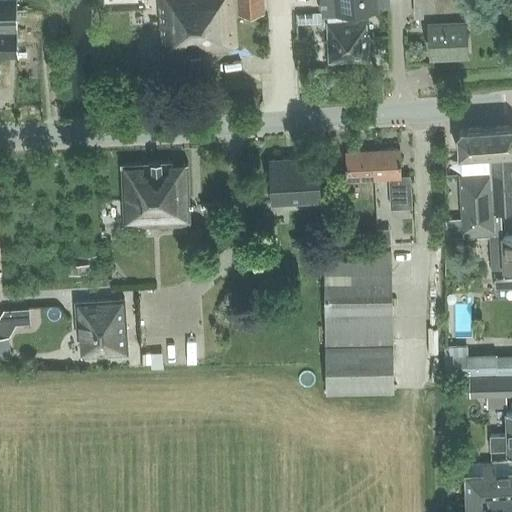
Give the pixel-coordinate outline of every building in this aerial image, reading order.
[(0,0),(0,56),(19,56),(17,1),(16,0),(0,0)] [(264,12),(263,0),(159,0),(163,52),(221,49),(221,45),(237,43),(236,14),(264,12)] [(321,0),(324,18),(378,11),(378,9),(391,8),(389,0),(321,0)] [(468,51),(464,1),(464,0),(415,0),(416,15),(429,14),(431,53),(468,51)] [(296,31),(297,1),(284,1),(283,31),(296,31)] [(332,22),(327,22),(329,61),(370,60),(369,33),(366,33),(366,21),(356,21),(356,20),(346,21),(332,22)] [(511,125),(463,128),(458,134),(460,153),(490,152),(491,172),(461,173),(464,237),(490,236),(502,236),(501,210),(511,209),(511,125)] [(389,177),(390,205),(410,204),(408,171),(401,172),(400,148),(373,149),(374,178),(389,177)] [(354,179),(374,178),(373,149),(346,151),(347,179),(340,180),(341,196),(355,195),(354,179)] [(270,158),(272,202),(320,200),(318,156),(270,158)] [(172,161),(121,163),(124,228),(191,225),(188,162),(172,163),(172,161)] [(379,219),(384,232),(395,228),(390,215),(379,219)] [(511,235),(502,236),(490,236),(491,269),(495,269),(496,288),(511,287),(511,235)] [(392,318),(391,249),(325,250),(326,319),(327,319),(327,341),(325,341),(326,392),(393,391),(392,340),(392,318)] [(471,292),(455,293),(456,320),(471,320),(471,292)] [(128,352),(126,298),(81,301),(85,355),(128,352)] [(0,356),(8,356),(7,337),(0,337),(0,356)] [(166,339),(145,339),(145,355),(166,355),(166,339)] [(462,343),(451,343),(445,343),(445,373),(496,371),(511,371),(511,354),(496,354),(496,353),(462,354),(462,343)] [(511,394),(511,375),(470,376),(471,395),(511,394)] [(508,454),(511,454),(511,410),(506,411),(507,434),(490,434),(491,450),(508,449),(508,454)] [(511,511),(511,460),(492,462),(478,462),(479,473),(466,473),(467,511),(511,511)]
